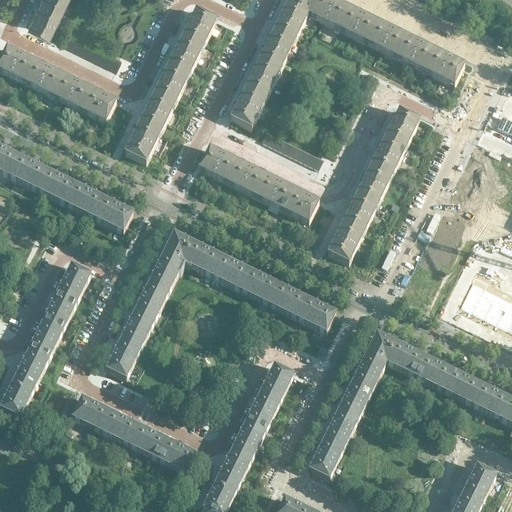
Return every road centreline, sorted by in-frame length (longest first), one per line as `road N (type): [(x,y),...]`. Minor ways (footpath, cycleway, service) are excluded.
road 1 (residential): [(463,132),(389,95),(337,198),(202,131)]
road 2 (residential): [(78,386),(216,454),(268,352),(330,382)]
road 3 (residential): [(183,0),(133,96),(10,31)]
road 4 (tertiary): [(367,310),(164,208)]
road 5 (residential): [(367,310),(387,289),(463,132)]
road 6 (residential): [(127,283),(64,252),(15,351),(0,344)]
road 7 (tertiary): [(164,208),(0,127)]
road 8 (tertiary): [(511,381),(367,310)]
road 9 (residential): [(368,0),(495,63)]
